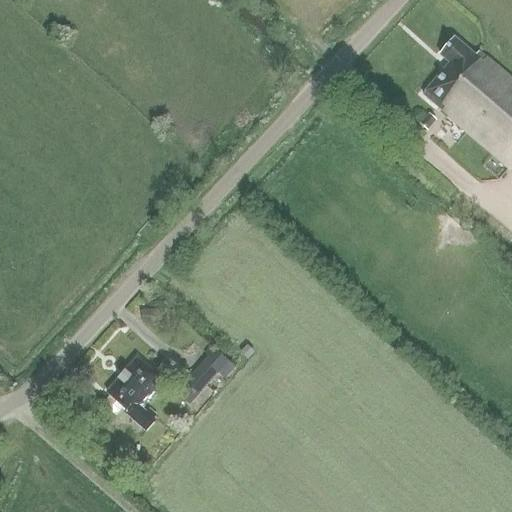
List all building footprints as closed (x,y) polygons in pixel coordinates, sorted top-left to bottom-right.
[(511,81),(479,53),(476,56),(457,40),(442,58),(450,65),(424,96),(508,168),(511,163),(511,81)] [(436,121),(428,114),(419,125),(427,132),(436,121)] [(248,345),(241,353),(248,358),(254,351),(248,345)] [(229,364),(214,351),(175,393),(190,407),(229,364)] [(166,384),(138,359),(107,394),(110,397),(105,402),(106,408),(113,415),(119,414),(124,408),(135,418),(133,420),(146,433),(156,422),(142,410),(166,384)]
